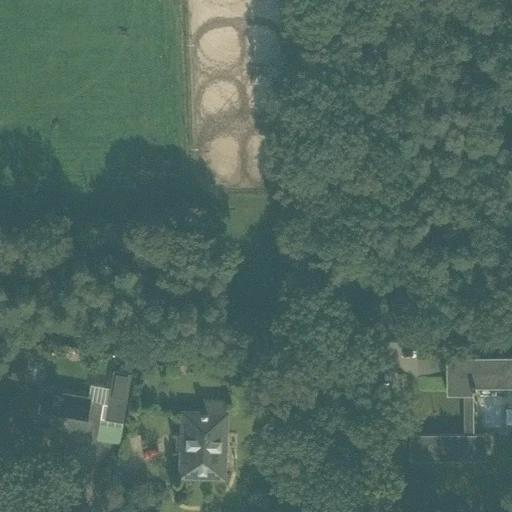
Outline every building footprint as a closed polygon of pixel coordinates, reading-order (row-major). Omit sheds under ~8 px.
[(410,340),(410,314),(396,314),(396,340),(410,340)] [(511,357),(467,358),(447,358),(447,393),(463,393),(464,434),(409,435),(409,461),(484,460),(484,434),(473,435),(473,394),(495,394),(495,388),(511,387),(511,357)] [(126,360),(123,372),(132,373),(134,361),(126,360)] [(113,370),(105,417),(123,420),(132,373),(123,372),(113,370)] [(97,439),(100,420),(103,403),(87,401),(87,399),(45,392),(39,425),(77,431),(76,436),(97,439)] [(225,401),(203,400),(203,413),(183,412),(180,477),(224,479),(225,413),(224,413),(225,401)]
